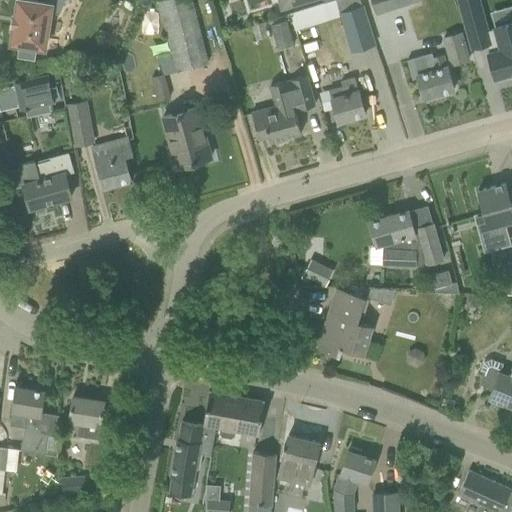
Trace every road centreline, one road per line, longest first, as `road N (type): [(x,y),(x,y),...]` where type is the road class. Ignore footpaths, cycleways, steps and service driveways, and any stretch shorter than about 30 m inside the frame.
road 1 (residential): [(191,276),(210,227),(232,214),(511,132)]
road 2 (residential): [(511,461),(314,382),(165,354)]
road 3 (residential): [(165,354),(85,343),(0,304)]
road 4 (residential): [(191,276),(141,236),(40,259)]
road 5 (residential): [(134,511),(165,354)]
